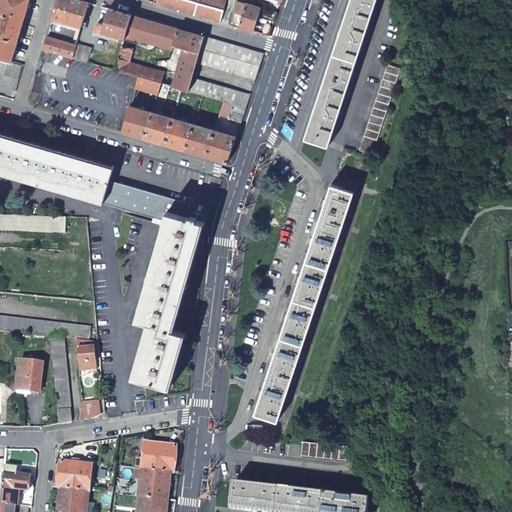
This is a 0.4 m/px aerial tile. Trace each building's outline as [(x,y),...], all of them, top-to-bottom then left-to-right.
[(2,0),(0,9),(0,57),(12,60),(30,0),(2,0)] [(78,0),(58,0),(53,18),(81,27),(88,3),(78,0)] [(155,0),(154,4),(220,24),(226,0),(155,0)] [(350,0),(346,15),(369,23),(376,0),(350,0)] [(260,9),(246,4),(243,11),(235,8),(229,26),(252,33),(260,9)] [(124,41),(131,16),(108,9),(105,20),(98,18),(94,31),(124,41)] [(269,38),(277,14),(264,10),(257,34),(269,38)] [(346,15),(333,54),(357,61),(369,23),(346,15)] [(169,54),(176,29),(131,16),(124,41),(169,54)] [(81,27),(53,18),(51,23),(80,31),(81,27)] [(182,49),(199,54),(204,38),(176,29),(169,54),(174,55),(176,50),(181,51),(182,49)] [(72,59),(76,46),(76,45),(47,36),(43,51),(72,59)] [(199,54),(196,63),(254,81),(263,56),(204,38),(199,54)] [(92,51),(76,46),(72,59),(88,64),(92,51)] [(180,91),(187,92),(191,79),(196,63),(199,54),(182,49),(181,51),(170,88),(174,89),(180,91)] [(333,54),(321,92),(344,100),(357,61),(333,54)] [(0,71),(19,77),(23,64),(12,60),(0,57),(0,71)] [(400,72),(387,67),(360,153),(373,157),(400,72)] [(135,86),(157,93),(160,85),(138,78),(135,86)] [(250,96),(191,79),(187,92),(201,97),(223,102),(245,109),(250,96)] [(160,85),(157,93),(163,94),(166,86),(160,85)] [(178,97),(180,91),(174,89),(172,95),(178,97)] [(321,92),(305,139),(329,147),(344,100),(321,92)] [(223,102),(218,117),(227,120),(226,122),(239,126),(245,109),(223,102)] [(142,139),(151,112),(129,106),(121,133),(142,139)] [(142,139),(163,145),(171,119),(151,112),(142,139)] [(184,151),(192,125),(171,119),(163,145),(184,151)] [(213,131),(192,125),(184,151),(205,158),(213,131)] [(226,164),(236,138),(213,131),(205,158),(226,164)] [(112,169),(0,135),(0,177),(101,208),(102,204),(152,219),(150,223),(158,226),(132,319),(144,323),(128,376),(166,387),(182,334),(170,331),(201,224),(185,219),(189,206),(109,181),(112,169)] [(318,226),(341,234),(357,188),(346,184),(343,191),(331,187),(318,226)] [(5,214),(4,227),(61,230),(63,216),(5,214)] [(305,263),(328,272),(341,234),(318,226),(305,263)] [(292,301),(315,309),(328,272),(305,263),(292,301)] [(278,339),(302,347),(315,309),(292,301),(278,339)] [(0,330),(48,336),(61,338),(74,339),(88,341),(89,328),(0,316),(0,330)] [(48,336),(55,425),(68,423),(61,338),(48,336)] [(94,348),(97,348),(96,342),(88,341),(74,339),(77,377),(95,376),(94,348)] [(278,339),(266,377),(289,385),(302,347),(278,339)] [(40,363),(18,360),(13,389),(36,393),(40,363)] [(266,377),(252,415),(275,424),(289,385),(266,377)] [(80,407),(81,421),(93,420),(98,417),(97,405),(80,407)] [(394,448),(408,446),(402,416),(389,419),(394,448)] [(144,461),(143,470),(169,473),(172,474),(175,446),(146,442),(144,461)] [(341,448),(296,443),(295,457),(340,462),(341,448)] [(144,461),(136,460),(135,469),(143,470),(144,461)] [(60,488),(86,491),(89,464),(60,461),(58,477),(61,477),(60,488)] [(18,466),(4,465),(1,505),(9,506),(11,490),(26,492),(28,475),(18,473),(18,466)] [(135,469),(134,478),(142,479),(143,470),(135,469)] [(142,479),(140,498),(166,501),(169,473),(143,470),(142,479)] [(274,511),(277,490),(232,485),(229,511),(242,511),(274,511)] [(83,511),(84,507),(86,491),(60,488),(56,511),(83,511)] [(320,511),(322,495),(277,490),(274,511),(320,511)] [(365,511),(367,499),(322,495),(320,511),(365,511)] [(140,498),(137,511),(164,511),(166,501),(140,498)]
